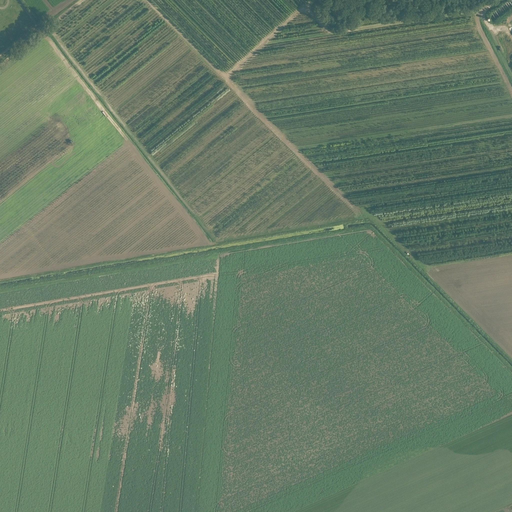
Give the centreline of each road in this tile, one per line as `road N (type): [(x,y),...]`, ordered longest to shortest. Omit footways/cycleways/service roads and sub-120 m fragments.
road 1 (track): [(367,220),(0,280)]
road 2 (track): [(315,0),(226,74),(367,220)]
